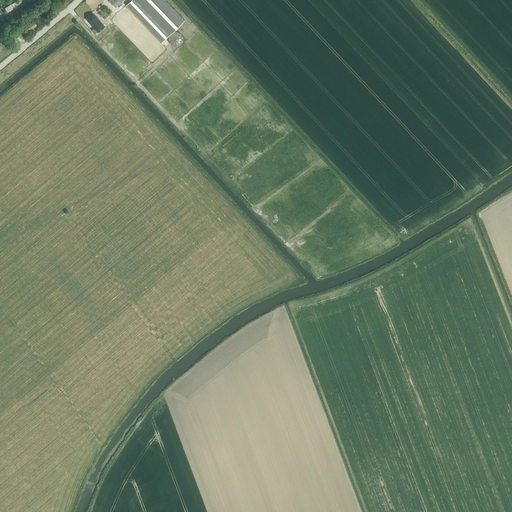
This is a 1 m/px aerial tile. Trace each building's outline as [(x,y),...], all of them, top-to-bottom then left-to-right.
[(25,1),(24,0),(17,0),(10,5),(13,9),(25,1)] [(109,0),(109,1),(115,8),(124,0),(109,0)] [(131,0),(126,5),(161,42),(184,20),(164,0),(131,0)] [(32,11),(40,6),(36,1),(29,7),(32,11)] [(39,21),(46,16),(42,9),(38,11),(33,15),(39,21)] [(104,26),(94,14),(87,20),(97,32),(104,26)] [(18,30),(23,36),(37,25),(33,20),(29,23),(28,22),(18,30)] [(176,48),(185,39),(176,29),(167,37),(176,48)]
